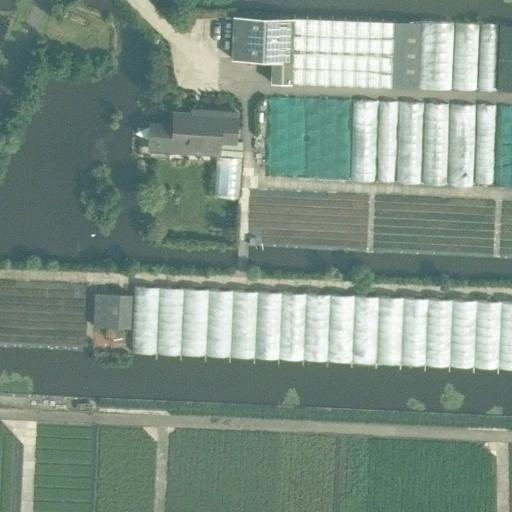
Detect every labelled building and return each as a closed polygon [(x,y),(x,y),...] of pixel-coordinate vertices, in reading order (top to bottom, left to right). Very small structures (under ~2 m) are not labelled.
[(233,14),(231,58),(270,60),(270,83),(391,87),(393,19),(233,14)] [(155,124),(153,149),(170,150),(170,143),(218,146),(219,140),(234,141),(236,112),(219,111),(219,114),(189,113),(172,112),(172,125),(155,124)] [(93,292),(91,325),(130,327),(132,294),(93,292)] [(269,471),(270,447),(250,446),(249,470),(269,471)] [(460,480),(462,456),(442,455),(440,479),(460,480)]
